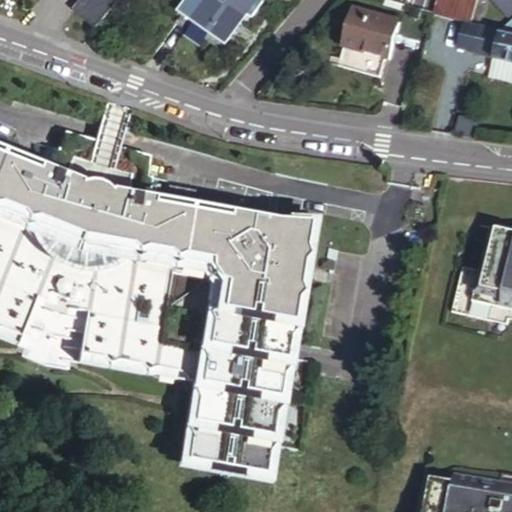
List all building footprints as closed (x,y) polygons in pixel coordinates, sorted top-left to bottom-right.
[(84,0),(77,10),(96,26),(118,0),(84,0)] [(216,35),(227,43),(249,10),(237,2),(234,0),(190,0),(183,11),(184,12),(200,24),(216,35)] [(237,0),(237,2),(249,10),(255,15),(265,1),(263,0),(237,0)] [(469,22),(472,23),(477,0),(439,0),(436,14),(469,22)] [(511,0),(498,0),(511,12),(511,10),(511,0)] [(408,7),(390,2),(389,8),(407,13),(408,7)] [(344,46),(387,56),(393,58),(402,18),(353,7),(344,46)] [(425,11),(417,9),(414,19),(423,21),(425,11)] [(193,34),(195,31),(200,24),(184,12),(177,23),(193,34)] [(472,23),(469,22),(462,46),(476,50),(481,25),(472,23)] [(216,35),(200,24),(195,31),(212,42),(216,35)] [(481,25),(476,50),(476,51),(495,56),(502,31),(481,25)] [(502,31),(495,56),(511,61),(511,30),(505,28),(502,31)] [(387,56),(344,46),(339,65),(382,75),(387,56)] [(461,127),(463,114),(453,112),(452,126),(461,127)] [(461,131),(474,133),(476,116),(463,114),(461,127),(461,131)] [(118,137),(133,141),(138,122),(114,115),(108,134),(118,137)] [(202,437),(280,452),(289,445),(284,437),(288,413),(295,408),(291,401),(296,372),(305,366),(298,358),(303,335),(310,330),(306,323),(310,299),(318,293),(313,287),(317,262),(325,256),(319,249),(324,221),(284,215),(239,207),(236,222),(164,209),(171,174),(159,171),(162,149),(133,141),(118,137),(108,134),(76,126),(69,145),(57,141),(44,172),(0,154),(0,324),(1,326),(10,324),(30,333),(39,312),(47,291),(58,295),(55,303),(65,307),(70,310),(85,312),(87,304),(97,306),(92,329),(90,350),(113,354),(119,362),(129,357),(149,360),(155,369),(165,363),(189,368),(193,375),(203,371),(205,371),(204,381),(213,382),(212,386),(205,392),(210,400),(205,423),(197,429),(202,437)] [(511,230),(490,226),(482,269),(462,265),(453,311),(508,322),(511,308),(511,307),(511,230)] [(47,291),(39,312),(56,319),(54,327),(63,332),(72,334),(74,326),(92,329),(97,306),(87,304),(85,312),(70,310),(65,307),(55,303),(58,295),(47,291)] [(244,460),(249,469),(276,474),(280,452),(202,437),(198,460),(225,464),(235,457),(236,453),(245,456),(244,460)] [(430,479),(511,495),(511,456),(438,441),(430,479)] [(235,457),(225,464),(232,471),(242,473),(249,469),(244,460),(245,456),(236,453),(235,457)] [(511,511),(511,495),(430,479),(422,511),(511,511)]
